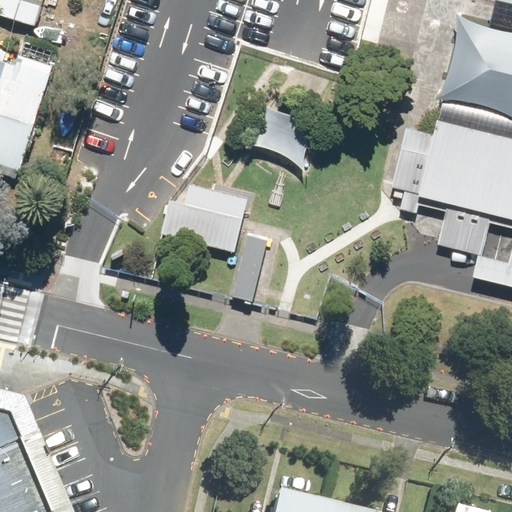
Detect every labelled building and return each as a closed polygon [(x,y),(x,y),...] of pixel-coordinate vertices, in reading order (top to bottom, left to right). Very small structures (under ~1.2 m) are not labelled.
[(0,0),(0,16),(33,27),(41,0),(0,0)] [(0,173),(16,178),(48,64),(0,50),(0,173)] [(511,135),(437,118),(419,196),(511,216),(511,135)] [(244,215),(172,198),(163,236),(235,253),(244,215)] [(494,213),(448,202),(439,241),(485,252),(494,213)] [(511,306),(498,303),(493,326),(511,330),(511,306)] [(0,511),(49,511),(5,415),(0,413),(0,511)] [(306,495),(304,504),(270,495),(265,511),(340,511),(342,504),(306,495)]
